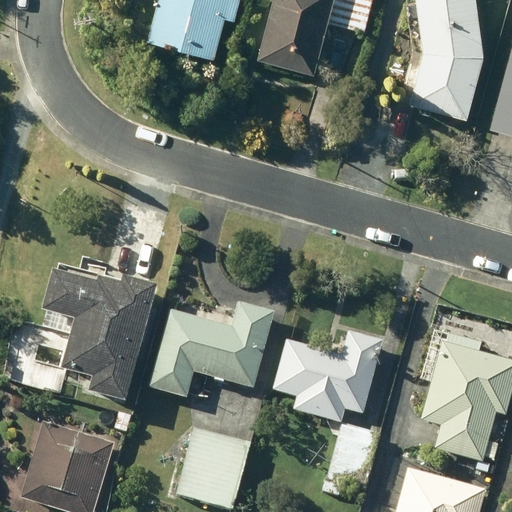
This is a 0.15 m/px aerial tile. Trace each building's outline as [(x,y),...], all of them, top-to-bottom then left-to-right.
[(155,0),(144,42),(211,60),(222,19),(231,22),(236,0),(155,0)] [(269,0),(253,61),(310,76),(324,23),(361,33),(370,0),(269,0)] [(470,0),(412,0),(421,53),(406,106),(462,121),(479,57),(470,0)] [(511,31),(487,131),(511,137),(511,31)] [(70,316),(56,367),(86,375),(82,389),(120,399),(152,282),(116,272),(114,281),(91,275),(90,278),(48,266),(37,307),(70,316)] [(167,308),(145,386),(183,397),(191,370),(249,387),(273,308),(237,298),(228,326),(167,308)] [(292,395),(289,408),(338,421),(342,408),(360,412),(379,339),(344,330),(338,353),(283,339),(270,389),(292,395)] [(511,359),(476,351),(478,341),(445,333),(443,342),(439,341),(420,420),(439,424),(433,450),(476,460),(474,468),(486,471),(488,463),(481,461),(493,411),(504,413),(511,378),(511,359)] [(117,410),(113,427),(125,431),(130,414),(117,410)] [(90,511),(112,442),(41,421),(18,496),(71,511),(90,511)] [(340,423),(321,491),(338,495),(341,482),(363,488),(378,434),(340,423)] [(192,427),(172,494),(228,510),(248,443),(192,427)] [(393,511),(475,511),(482,488),(405,468),(393,511)]
